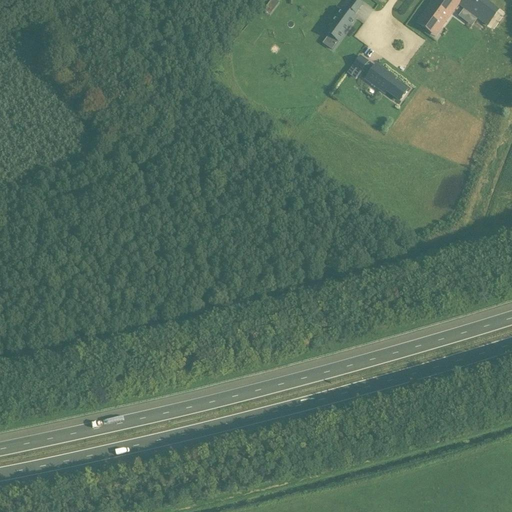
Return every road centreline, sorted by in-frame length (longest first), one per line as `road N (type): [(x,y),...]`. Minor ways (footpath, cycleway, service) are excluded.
road 1 (motorway): [(511,317),(281,384),(0,449)]
road 2 (motorway): [(0,474),(282,410),(511,344)]
